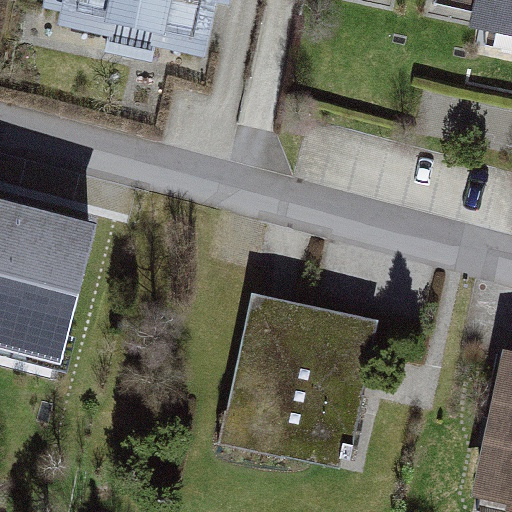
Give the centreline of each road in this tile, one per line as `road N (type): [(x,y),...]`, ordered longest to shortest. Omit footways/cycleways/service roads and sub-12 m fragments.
road 1 (residential): [(0,135),(511,276)]
road 2 (unknown): [(203,191),(242,0)]
